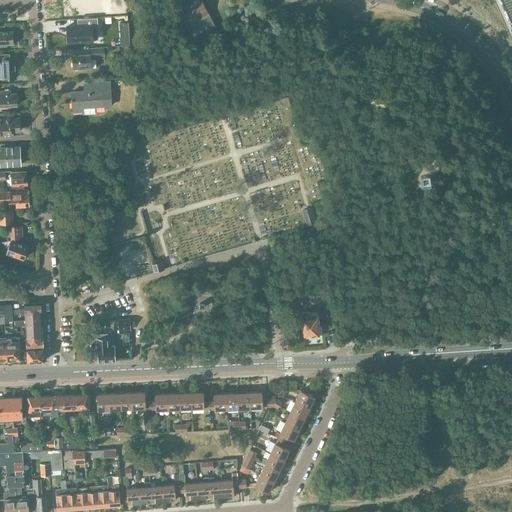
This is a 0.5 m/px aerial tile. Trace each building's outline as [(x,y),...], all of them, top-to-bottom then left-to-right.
[(65,0),(66,12),(80,12),(80,6),(88,6),(88,11),(104,10),(103,0),(65,0)] [(180,13),(193,39),(216,27),(208,14),(200,0),(187,0),(183,3),(187,9),(180,13)] [(511,0),(494,0),(511,39),(511,0)] [(77,26),(67,27),(68,42),(93,41),(92,31),(98,31),(97,18),(82,19),(82,26),(77,26)] [(128,23),(120,24),(121,46),(124,46),(129,45),(128,23)] [(0,46),(6,47),(6,44),(13,44),(13,32),(0,32),(0,46)] [(91,49),(91,57),(104,56),(104,48),(91,49)] [(0,54),(0,78),(4,79),(15,78),(14,60),(8,60),(8,54),(0,54)] [(90,55),(72,57),(73,70),(91,69),(90,55)] [(84,92),(71,93),(72,108),(72,112),(82,112),(82,114),(95,113),(95,111),(95,107),(102,107),(111,106),(110,82),(105,83),(105,79),(89,80),(89,83),(90,92),(84,92)] [(0,91),(0,106),(17,105),(16,94),(10,94),(10,91),(0,91)] [(126,117),(125,126),(134,127),(134,121),(131,121),(131,117),(126,117)] [(17,118),(0,119),(0,138),(8,138),(9,137),(10,136),(11,134),(10,132),(18,132),(17,118)] [(0,157),(19,156),(19,147),(0,148),(0,157)] [(19,156),(0,157),(0,166),(20,165),(19,156)] [(10,172),(0,172),(0,179),(10,179),(11,186),(6,186),(6,192),(24,191),(24,185),(27,185),(27,184),(28,182),(28,178),(27,177),(26,172),(10,173),(10,172)] [(6,192),(0,192),(0,202),(9,202),(9,205),(28,204),(29,203),(29,200),(28,199),(27,193),(24,193),(24,191),(6,192)] [(303,211),(307,225),(315,223),(311,209),(303,211)] [(0,211),(0,224),(12,223),(12,210),(0,211)] [(21,226),(10,227),(11,240),(6,253),(23,259),(28,246),(22,244),(21,226)] [(154,272),(164,270),(161,262),(152,264),(154,272)] [(25,312),(25,315),(41,314),(40,303),(24,304),(25,310),(23,310),(23,309),(13,309),(14,316),(24,315),(24,312),(25,312)] [(11,306),(4,306),(5,315),(4,315),(4,321),(12,321),(12,315),(11,306)] [(317,311),(302,312),(303,337),(319,336),(318,333),(321,333),(320,326),(318,326),(317,311)] [(25,323),(26,326),(42,325),(41,314),(25,315),(25,321),(25,323)] [(118,320),(119,331),(130,330),(130,319),(118,320)] [(26,326),(26,331),(24,331),(24,336),(22,336),(22,337),(26,337),(42,336),(42,325),(26,326)] [(97,346),(98,346),(98,352),(97,352),(98,362),(115,361),(114,346),(114,345),(108,345),(108,333),(96,334),(96,346),(97,346)] [(22,337),(19,337),(20,340),(22,340),(22,342),(27,342),(27,348),(43,347),(42,336),(26,337),(22,337)] [(6,338),(8,360),(21,359),(20,350),(20,340),(19,337),(17,337),(6,338)] [(20,350),(21,359),(27,359),(27,362),(44,361),(43,349),(20,350)] [(301,390),(296,401),(309,408),(315,397),(301,390)] [(133,408),(145,408),(145,410),(150,410),(152,410),(152,402),(148,402),(144,402),(144,392),(132,393),(133,408)] [(203,392),(191,393),(191,408),(203,407),(204,409),(209,409),(209,402),(207,402),(203,402),(203,392)] [(249,392),(238,393),(239,412),(244,412),(243,408),(250,408),(249,392)] [(262,392),(249,392),(250,408),(262,407),(262,399),(262,392)] [(109,409),(121,409),(120,393),(109,394),(109,409)] [(121,409),(133,408),(132,393),(120,393),(121,409)] [(179,393),(167,394),(168,409),(180,409),(179,393)] [(191,393),(179,393),(180,409),(191,408),(191,393)] [(214,394),(215,401),(209,402),(209,409),(227,409),(226,393),(214,394)] [(238,393),(226,393),(227,409),(233,408),(233,413),(239,412),(238,393)] [(97,410),(109,409),(109,394),(97,394),(97,410)] [(155,394),(156,401),(152,402),(152,410),(150,410),(151,424),(157,424),(156,410),(168,409),(167,394),(155,394)] [(68,426),(67,415),(77,415),(77,409),(76,395),(64,396),(64,409),(65,414),(63,414),(63,426),(68,426)] [(76,395),(77,409),(89,408),(88,395),(76,395)] [(40,410),(52,410),(52,396),(39,397),(40,410)] [(57,410),(64,409),(64,396),(52,396),(52,410),(53,417),(57,417),(57,410)] [(40,416),(40,410),(39,397),(27,397),(28,417),(40,416)] [(9,399),(0,398),(0,422),(12,422),(12,418),(11,398),(9,399)] [(21,398),(11,398),(12,418),(22,418),(21,398)] [(296,401),(291,412),(304,418),(309,408),(296,401)] [(291,412),(286,422),(299,429),(304,418),(291,412)] [(286,422),(280,433),(277,439),(284,443),(287,436),(294,440),(299,429),(286,422)] [(268,434),(270,429),(261,425),(259,430),(268,434)] [(7,443),(0,443),(0,452),(5,453),(13,452),(13,444),(13,439),(13,436),(12,428),(7,429),(7,436),(5,436),(5,441),(7,441),(7,443)] [(54,438),(54,449),(62,448),(62,438),(54,438)] [(275,443),(270,454),(284,461),(289,450),(282,446),(284,443),(277,439),(275,443)] [(27,442),(28,451),(42,451),(42,442),(27,442)] [(115,449),(103,450),(104,454),(105,454),(105,458),(115,457),(115,449)] [(249,449),(246,456),(254,459),(257,453),(249,449)] [(96,450),(84,451),(85,458),(95,458),(95,455),(96,455),(96,450)] [(103,450),(96,450),(96,455),(95,455),(95,458),(103,457),(103,458),(105,458),(105,454),(104,454),(103,450)] [(72,456),(72,451),(65,452),(65,457),(63,457),(64,469),(75,469),(74,465),(74,456),(72,456)] [(84,451),(72,451),(72,456),(74,456),(74,465),(85,464),(85,458),(84,451)] [(49,463),(49,471),(62,470),(61,452),(48,453),(49,463)] [(270,454),(265,464),(279,471),(284,461),(270,454)] [(254,459),(246,456),(242,465),(249,469),(254,459)] [(9,493),(3,494),(3,499),(4,511),(16,511),(16,506),(15,498),(14,480),(14,467),(13,459),(5,459),(5,461),(6,475),(7,489),(9,489),(9,493)] [(13,459),(14,467),(14,480),(15,498),(16,506),(16,511),(34,511),(33,497),(33,492),(27,492),(28,497),(21,498),(21,494),(20,485),(21,485),(21,477),(23,477),(23,463),(19,463),(13,463),(13,459)] [(265,464),(260,475),(274,482),(279,471),(265,464)] [(122,477),(123,486),(129,485),(128,479),(132,478),(131,469),(130,469),(130,468),(125,468),(126,476),(122,477)] [(222,481),(220,481),(221,496),(233,495),(233,488),(238,488),(238,480),(237,473),(232,473),(232,480),(222,481)] [(197,483),(185,483),(184,475),(179,475),(179,477),(180,480),(180,484),(180,493),(186,492),(186,499),(198,498),(197,483)] [(260,475),(256,483),(255,486),(256,486),(268,492),(274,482),(260,475)] [(107,476),(107,485),(109,505),(120,504),(118,484),(113,484),(112,476),(107,476)] [(220,477),(208,478),(210,497),(221,496),(220,481),(220,477)] [(197,479),(197,483),(198,498),(210,497),(208,478),(197,479)] [(246,479),(238,480),(238,488),(246,487),(246,482),(246,479)] [(39,480),(32,480),(33,492),(33,497),(34,511),(47,511),(46,496),(41,497),(41,496),(40,486),(39,480)] [(60,480),(61,489),(55,490),(57,509),(68,508),(66,489),(65,480),(60,480)] [(145,487),(139,487),(140,502),(151,501),(150,483),(145,483),(145,487)] [(155,483),(150,483),(151,501),(163,501),(162,485),(155,486),(155,483)] [(180,484),(162,485),(163,501),(175,500),(174,493),(180,493),(180,484)] [(97,486),(98,491),(99,506),(109,505),(107,485),(97,486)] [(99,506),(98,491),(97,486),(87,487),(88,506),(99,506)] [(87,487),(76,488),(78,504),(78,507),(88,506),(87,487)] [(140,502),(139,487),(127,488),(128,503),(140,502)] [(76,488),(66,489),(68,508),(78,507),(78,504),(76,488)]
